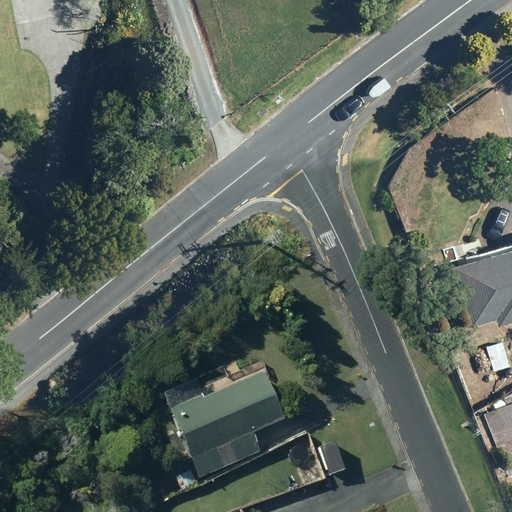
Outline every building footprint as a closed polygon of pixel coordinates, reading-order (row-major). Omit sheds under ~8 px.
[(17,108),(12,110),(15,118),(20,116),(17,108)] [(511,249),(453,268),(472,328),(497,320),(499,327),(511,322),(511,249)] [(501,342),(485,348),(494,371),(510,365),(501,342)] [(252,435),(285,421),(264,373),(201,401),(199,397),(169,410),(200,479),(260,453),(252,435)] [(190,472),(176,478),(182,492),(196,485),(190,472)]
